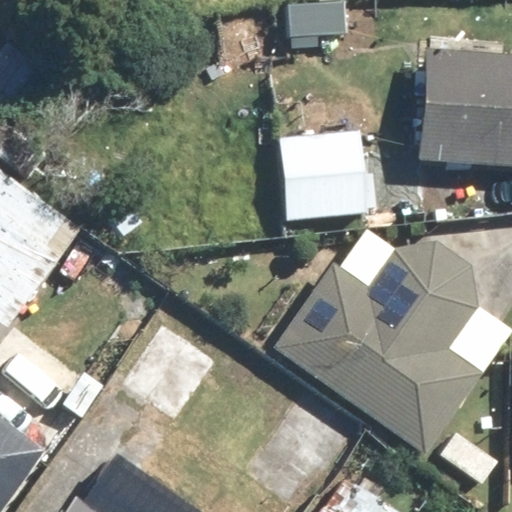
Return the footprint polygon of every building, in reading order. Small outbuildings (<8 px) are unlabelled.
[(511,48),(420,42),(410,159),(511,167),(511,48)] [(271,142),(283,220),(360,209),(348,130),(271,142)] [(67,222),(0,177),(0,308),(5,312),(67,222)] [(281,347),(429,452),(484,374),(442,344),(487,281),(415,230),(397,255),(364,231),(281,347)] [(165,329),(127,378),(170,412),(208,362),(165,329)] [(303,417),(349,447),(365,423),(309,387),(293,411),(303,417)] [(303,417),(282,449),(328,479),(349,447),(303,417)] [(0,491),(31,449),(0,426),(0,491)]
